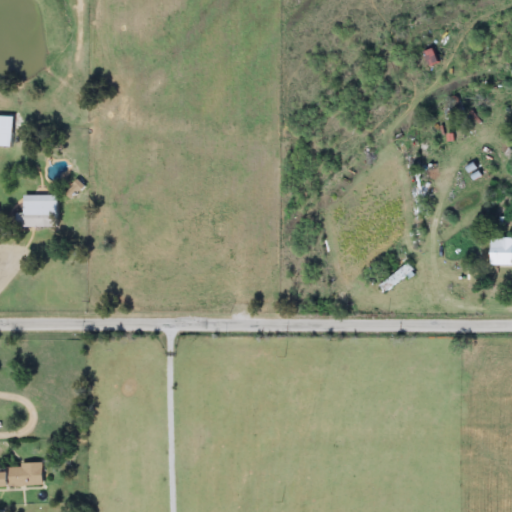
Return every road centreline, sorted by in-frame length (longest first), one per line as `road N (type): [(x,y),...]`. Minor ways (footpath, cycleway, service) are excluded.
road 1 (residential): [(511,323),(0,322)]
road 2 (residential): [(170,323),(176,511)]
